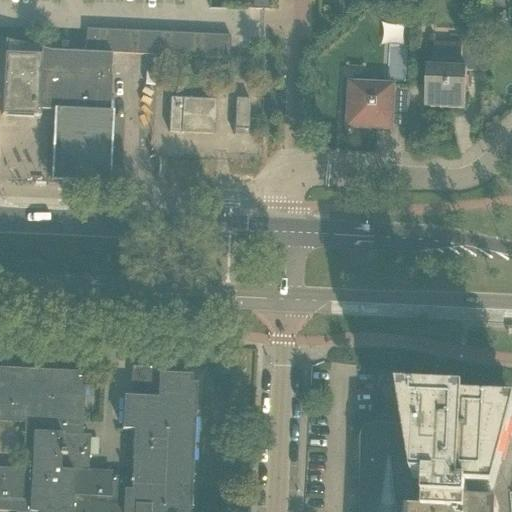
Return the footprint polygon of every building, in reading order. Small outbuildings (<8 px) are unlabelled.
[(352,14),(352,0),(339,0),(339,13),(352,14)] [(101,53),(102,30),(86,29),(84,53),(101,53)] [(102,30),(101,53),(117,54),(118,31),(102,30)] [(118,31),(117,54),(133,55),(134,32),(118,31)] [(150,32),(134,32),(133,55),(149,56),(150,32)] [(150,32),(149,56),(164,56),(166,33),(150,32)] [(166,33),(164,56),(180,57),(181,34),(166,33)] [(181,34),(180,57),(196,58),(197,35),(181,34)] [(213,35),(197,35),(196,58),(212,59),(213,35)] [(230,36),(213,35),(212,59),(229,59),(230,36)] [(53,52),(4,41),(1,116),(39,117),(40,110),(54,111),(72,112),(73,92),(94,93),(95,75),(110,76),(111,55),(53,52)] [(387,77),(405,78),(406,43),(388,43),(387,77)] [(483,47),(461,46),(434,44),(432,68),(426,67),(424,107),(464,109),(466,70),(482,71),(483,47)] [(73,92),(72,112),(109,114),(109,112),(111,76),(110,76),(95,75),(94,93),(73,92)] [(409,86),(353,84),(349,84),(347,128),(391,130),(392,109),(408,109),(409,86)] [(170,98),(168,132),(213,135),(215,101),(170,98)] [(249,100),(235,99),(233,135),(247,136),(249,100)] [(55,113),(52,186),(111,188),(113,115),(55,113)] [(180,511),(190,511),(196,384),(191,384),(191,376),(159,374),(159,368),(131,367),(129,397),(123,397),(121,430),(133,430),(131,479),(111,478),(111,473),(88,472),(89,436),(81,435),(83,374),(0,369),(0,510),(16,511),(15,511),(180,511)] [(360,440),(360,489),(359,511),(379,511),(380,509),(397,510),(397,511),(494,511),(495,507),(467,505),(468,491),(490,492),(511,409),(511,404),(462,402),(462,406),(454,406),(454,396),(403,394),(409,427),(378,425),(376,425),(373,425),(371,426),(370,426),(368,427),(366,428),(365,429),(364,430),(362,433),(362,434),(361,436),(360,438),(360,439),(360,440)]
